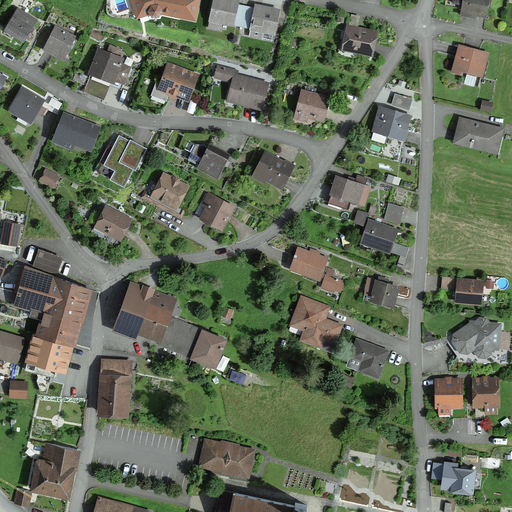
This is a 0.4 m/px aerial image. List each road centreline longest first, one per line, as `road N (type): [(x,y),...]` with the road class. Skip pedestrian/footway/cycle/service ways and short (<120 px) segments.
road 1 (residential): [(419,438),(415,355),(427,108),(425,34),(417,20)]
road 2 (residential): [(329,157),(251,130),(115,116),(0,56)]
road 3 (residential): [(329,157),(297,204),(260,238),(225,253),(131,267),(109,281)]
road 4 (residential): [(109,281),(75,511)]
road 5 (residential): [(109,281),(73,249),(0,144)]
road 6 (residential): [(417,20),(329,157)]
road 7 (unknown): [(0,253),(20,258),(34,244),(55,244),(75,267),(109,281)]
